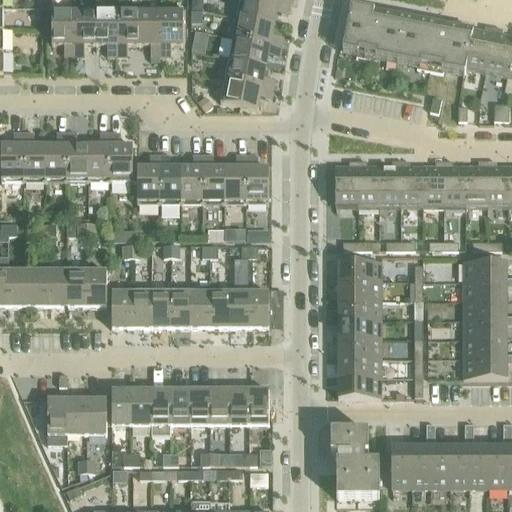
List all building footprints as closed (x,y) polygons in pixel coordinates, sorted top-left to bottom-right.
[(237,21),(274,28),(276,17),(288,19),(290,9),(241,0),(237,21)] [(241,0),(290,9),(291,0),(241,0)] [(398,64),(406,21),(386,17),(387,12),(373,9),(372,14),(351,10),(343,54),(357,56),(356,62),(377,65),(378,60),(398,64)] [(64,61),(74,61),(74,12),(52,12),(52,50),(64,50),(64,61)] [(74,12),(74,61),(84,61),(84,50),(96,50),(96,12),(74,12)] [(107,61),(117,61),(117,12),(96,12),(96,50),(107,50),(107,61)] [(139,12),(117,12),(117,61),(127,61),(127,50),(139,50),(139,12)] [(139,12),(139,50),(150,50),(150,61),(160,61),(160,12),(139,12)] [(160,12),(160,61),(171,61),(171,50),(183,50),(183,12),(160,12)] [(233,42),(281,52),(283,42),(272,40),(274,28),(237,21),(233,42)] [(406,21),(398,64),(418,68),(417,73),(443,78),(444,73),(465,77),(466,72),(465,71),(472,33),(452,29),(453,24),(439,22),(438,27),(406,21)] [(465,71),(466,72),(486,76),(494,32),(486,31),(485,36),(472,33),(465,71)] [(5,51),(15,51),(15,32),(5,32),(5,51)] [(486,76),(508,80),(511,57),(511,40),(502,39),(503,34),(494,32),(486,76)] [(229,64),(266,71),(268,60),(280,62),(281,52),(233,42),(229,64)] [(194,48),(192,56),(203,58),(204,50),(194,48)] [(6,56),(6,75),(15,75),(15,56),(6,56)] [(225,85),(273,94),(275,84),(264,82),(266,71),(229,64),(225,85)] [(273,94),(225,85),(220,107),(258,114),(260,102),(271,104),(273,94)] [(430,117),(439,119),(442,104),(433,102),(430,117)] [(494,118),(509,118),(509,109),(494,109),(494,118)] [(459,127),(468,127),(468,112),(459,112),(459,127)] [(509,118),(494,118),(494,127),(509,127),(509,118)] [(1,187),(24,187),(24,138),(13,138),(13,149),(1,149),(1,187)] [(24,138),(24,187),(45,187),(45,149),(34,149),(34,138),(24,138)] [(45,187),(67,187),(67,138),(57,138),(57,149),(45,149),(45,187)] [(67,187),(90,187),(90,149),(79,149),(79,138),(67,138),(67,187)] [(90,187),(110,187),(110,138),(100,138),(100,149),(90,149),(90,187)] [(110,138),(110,187),(133,187),(132,149),(120,149),(120,138),(110,138)] [(137,209),(160,209),(160,160),(149,160),(150,172),(137,172),(137,209)] [(160,209),(182,209),(182,172),(170,172),(170,160),(160,160),(160,209)] [(182,172),(182,209),(203,209),(203,160),(193,160),(193,172),(182,172)] [(203,160),(203,209),(225,209),(225,172),(213,172),(213,160),(203,160)] [(225,172),(225,209),(246,210),(246,160),(236,160),(236,172),(225,172)] [(246,160),(246,210),(269,210),(269,172),(256,172),(256,160),(246,160)] [(335,211),(358,211),(358,167),(350,167),(350,172),(335,172),(335,211)] [(358,167),(358,211),(379,211),(380,172),(367,172),(367,167),(358,167)] [(380,172),(379,211),(401,211),(401,167),(392,167),(392,172),(380,172)] [(401,211),(423,211),(423,172),(410,172),(410,167),(401,167),(401,211)] [(423,172),(423,211),(444,211),(444,167),(435,167),(435,172),(423,172)] [(453,167),(444,167),(444,211),(466,211),(466,172),(453,172),(453,167)] [(466,172),(466,211),(488,211),(487,167),(478,167),(479,172),(466,172)] [(488,211),(509,211),(509,172),(497,172),(497,167),(487,167),(488,211)] [(343,256),(358,256),(358,247),(343,247),(343,256)] [(358,247),(358,256),(373,256),(373,247),(358,247)] [(387,256),(401,256),(401,247),(387,247),(387,256)] [(401,247),(401,256),(416,256),(416,247),(401,247)] [(430,256),(444,256),(444,247),(430,247),(430,256)] [(444,247),(444,256),(459,256),(459,247),(444,247)] [(473,256),(488,256),(488,247),(473,247),(473,256)] [(488,247),(488,256),(502,256),(502,247),(488,247)] [(9,275),(9,265),(0,264),(0,311),(9,312),(9,275)] [(339,287),(382,287),(382,266),(338,266),(338,268),(339,268),(339,287)] [(506,291),(511,291),(511,282),(506,282),(506,268),(507,268),(507,266),(464,266),(464,287),(506,287),(506,291)] [(414,287),(423,287),(423,274),(414,274),(414,287)] [(29,312),(29,275),(9,275),(9,312),(29,312)] [(48,312),(48,275),(29,275),(29,312),(48,312)] [(48,275),(48,312),(67,312),(67,275),(48,275)] [(87,312),(87,275),(67,275),(67,312),(87,312)] [(87,275),(87,312),(107,312),(107,275),(87,275)] [(339,306),(382,306),(382,287),(339,287),(339,306)] [(414,306),(423,306),(423,287),(414,287),(414,306)] [(506,306),(506,291),(506,287),(464,287),(464,306),(506,306)] [(272,294),(273,332),(285,332),(284,293),(272,294)] [(112,333),(132,333),(132,296),(112,296),(112,333)] [(132,333),(151,333),(151,296),(132,296),(132,333)] [(151,296),(151,333),(171,333),(171,296),(151,296)] [(191,296),(171,296),(171,333),(191,333),(191,296)] [(191,296),(191,333),(210,333),(210,296),(191,296)] [(229,296),(210,296),(210,333),(229,333),(229,296)] [(249,296),(229,296),(229,333),(249,333),(249,296)] [(249,296),(249,333),(269,333),(269,296),(249,296)] [(339,325),(382,325),(382,306),(339,306),(339,325)] [(414,306),(414,325),(423,325),(423,306),(414,306)] [(506,325),(506,329),(511,329),(511,320),(506,321),(506,306),(464,306),(464,325),(506,325)] [(339,325),(339,344),(382,344),(382,325),(339,325)] [(423,325),(414,325),(414,344),(423,344),(423,325)] [(506,344),(506,329),(506,325),(464,325),(464,344),(506,344)] [(339,364),(382,364),(382,344),(339,344),(339,364)] [(414,364),(423,364),(423,344),(414,344),(414,364)] [(506,368),(511,367),(511,359),(506,359),(506,344),(464,344),(464,364),(506,364),(506,368)] [(382,364),(339,364),(339,382),(382,382),(382,364)] [(414,382),(423,382),(423,364),(414,364),(414,382)] [(506,364),(464,364),(464,384),(507,384),(507,383),(506,383),(506,368),(506,364)] [(59,391),(67,392),(67,379),(59,379),(59,391)] [(382,382),(339,382),(339,402),(338,402),(338,403),(382,403),(382,382)] [(423,382),(414,382),(414,402),(423,402),(423,382)] [(132,431),(132,393),(112,393),(112,431),(132,431)] [(132,393),(132,431),(151,431),(151,393),(132,393)] [(171,393),(151,393),(151,431),(171,430),(171,393)] [(191,393),(171,393),(171,430),(191,430),(191,393)] [(191,393),(191,430),(210,430),(210,393),(191,393)] [(230,430),(230,393),(210,393),(210,430),(230,430)] [(230,393),(230,430),(249,430),(249,393),(230,393)] [(249,393),(249,430),(269,430),(269,393),(249,393)] [(47,440),(68,440),(67,403),(47,403),(47,440)] [(67,403),(68,440),(87,440),(87,403),(67,403)] [(87,403),(87,440),(107,440),(107,403),(87,403)] [(426,440),(435,440),(435,429),(427,430),(426,440)] [(465,440),(474,440),(474,429),(465,430),(465,440)] [(503,440),(511,440),(511,434),(511,429),(503,430),(503,440)] [(337,466),(336,503),(379,503),(379,466),(365,466),(365,457),(368,457),(368,435),(331,435),(331,458),(338,458),(338,466),(337,466)] [(435,440),(426,440),(426,451),(431,451),(431,494),(450,494),(450,451),(435,451),(435,440)] [(465,440),(465,451),(469,451),(469,494),(488,494),(488,451),(474,451),(474,440),(465,440)] [(511,451),(511,440),(503,440),(503,451),(488,451),(488,494),(508,494),(508,451),(511,451)] [(412,494),(412,451),(393,451),(391,451),(391,494),(412,494)] [(431,451),(426,451),(412,451),(412,494),(431,494),(431,451)] [(450,451),(450,494),(469,494),(469,451),(465,451),(450,451)] [(218,484),(230,484),(230,475),(218,476),(218,484)] [(230,475),(230,484),(243,484),(243,475),(230,475)] [(114,476),(114,486),(127,486),(127,476),(114,476)] [(152,484),(152,476),(141,476),(141,484),(152,484)] [(152,476),(152,484),(166,484),(166,476),(152,476)] [(180,484),(191,484),(191,476),(180,476),(180,484)] [(191,476),(191,484),(205,484),(205,476),(191,476)] [(67,496),(71,504),(82,499),(79,491),(67,496)]
